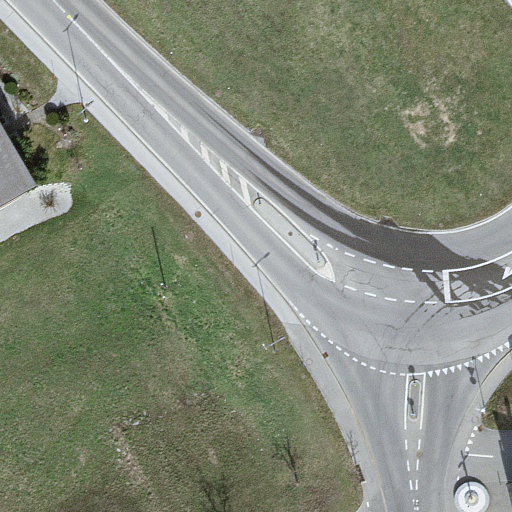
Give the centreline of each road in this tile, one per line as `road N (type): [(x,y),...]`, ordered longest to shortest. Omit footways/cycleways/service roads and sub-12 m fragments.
road 1 (tertiary): [(411,290),(345,274),(300,240),(56,0)]
road 2 (tertiary): [(414,453),(411,290)]
